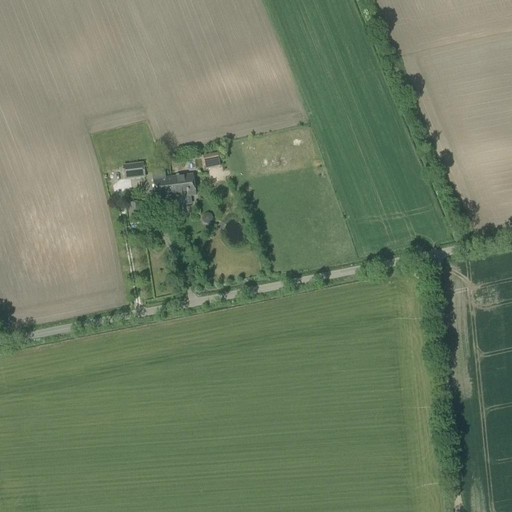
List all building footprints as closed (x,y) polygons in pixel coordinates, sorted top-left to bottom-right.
[(220,157),(219,150),(205,152),(206,159),(220,157)] [(204,161),(206,170),(220,166),(218,157),(204,161)] [(125,180),(145,178),(143,164),(123,167),(125,180)] [(171,177),(174,199),(196,196),(193,175),(171,177)] [(156,201),(174,199),(171,177),(153,180),(156,201)] [(130,225),(144,223),(142,203),(128,205),(130,225)] [(208,225),(212,223),(213,219),(211,215),(207,214),(203,216),(202,220),(204,224),(208,225)]
